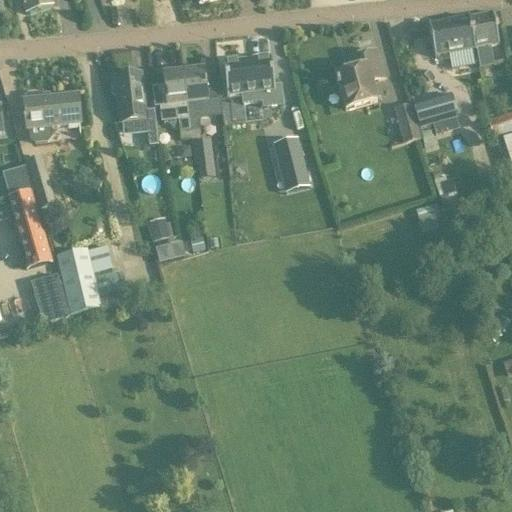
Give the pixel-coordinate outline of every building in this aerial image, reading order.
[(24,0),(29,15),(46,11),(47,14),(60,10),(60,7),(62,6),(60,0),(24,0)] [(494,68),(491,50),(499,48),(493,15),(469,20),(475,53),(477,53),(480,70),(494,68)] [(451,57),(475,53),(469,20),(446,24),(446,26),(430,29),(435,59),(451,56),(451,57)] [(352,74),(336,79),(346,113),(377,104),(372,85),(383,82),(376,55),(348,63),(352,74)] [(271,61),(223,67),(227,100),(242,99),(243,107),(262,105),(263,111),(283,109),(280,89),(274,90),(271,61)] [(205,73),(184,75),(187,107),(209,104),(206,82),(205,73)] [(184,75),(163,77),(164,88),(152,89),(154,110),(160,110),(161,126),(179,124),(189,123),(187,107),(184,75)] [(142,76),(115,79),(116,86),(112,87),(110,89),(111,97),(114,99),(117,99),(119,114),(120,127),(122,127),(122,133),(132,132),(131,126),(146,124),(149,150),(158,149),(156,134),(155,115),(146,115),(142,76)] [(217,81),(206,82),(209,104),(219,103),(217,81)] [(25,99),(25,102),(24,102),(27,133),(31,133),(32,142),(36,146),(48,145),(52,140),(51,130),(81,127),(78,96),(43,100),(43,97),(40,95),(27,97),(25,99)] [(420,131),(458,120),(451,97),(414,108),(420,131)] [(405,147),(420,143),(411,109),(396,114),(405,147)] [(494,143),(511,137),(511,112),(487,120),(494,143)] [(181,142),(191,141),(190,128),(189,123),(179,124),(181,142)] [(200,127),(190,128),(191,141),(201,140),(200,127)] [(229,198),(269,195),(268,173),(258,174),(255,132),(224,135),(229,198)] [(511,138),(497,144),(506,173),(511,171),(511,138)] [(297,142),(273,148),(285,197),(309,191),(297,142)] [(213,165),(210,144),(194,146),(197,166),(213,165)] [(42,161),(27,166),(40,212),(55,208),(42,161)] [(438,193),(443,210),(459,206),(454,189),(438,193)] [(26,273),(51,265),(31,196),(6,203),(26,273)] [(416,214),(423,237),(443,231),(436,208),(416,214)] [(169,241),(169,240),(173,239),(169,226),(166,227),(165,222),(149,225),(154,245),(169,241)] [(201,241),(191,243),(193,255),(204,252),(201,241)] [(160,266),(185,259),(182,245),(156,252),(159,266),(160,266)] [(105,249),(87,254),(98,298),(125,292),(121,273),(112,275),(105,249)] [(71,319),(101,312),(98,298),(87,254),(57,260),(71,319)] [(422,268),(427,284),(438,280),(433,265),(422,268)] [(57,279),(31,287),(43,329),(69,321),(57,279)] [(494,346),(509,326),(501,320),(486,339),(494,346)]
